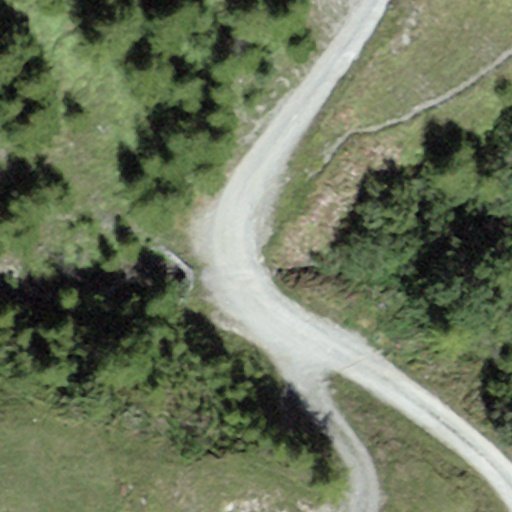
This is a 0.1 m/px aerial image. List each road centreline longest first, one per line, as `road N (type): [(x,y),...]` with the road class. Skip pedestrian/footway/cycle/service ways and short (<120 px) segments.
road 1 (track): [(372,0),(249,190),(237,218),(239,266),(267,317),(382,382),(459,437),(511,492)]
road 2 (track): [(302,340),(296,368),(357,464),(363,511)]
